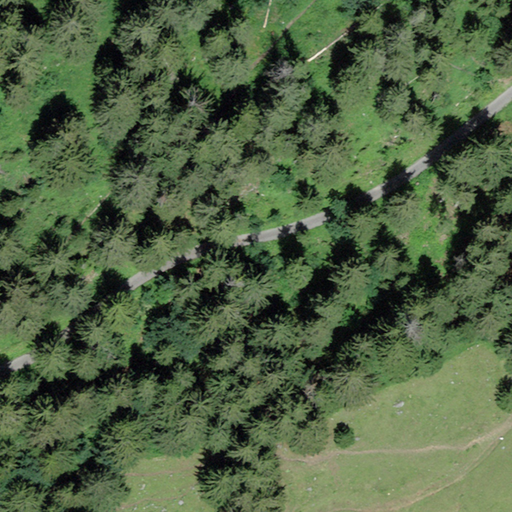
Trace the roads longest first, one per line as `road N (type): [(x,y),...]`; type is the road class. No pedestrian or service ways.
road 1 (track): [(170,261),(295,232),(396,190),(511,95)]
road 2 (track): [(0,383),(170,261)]
